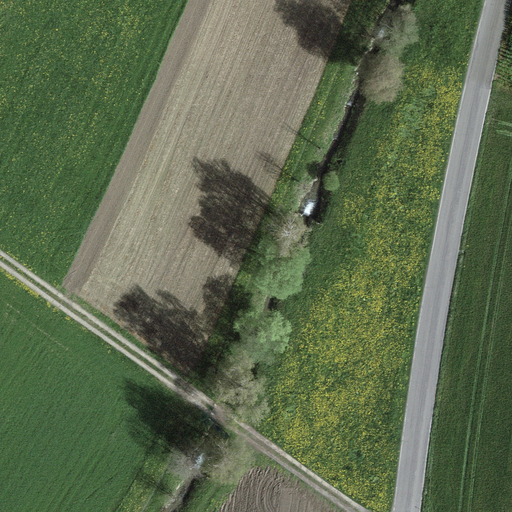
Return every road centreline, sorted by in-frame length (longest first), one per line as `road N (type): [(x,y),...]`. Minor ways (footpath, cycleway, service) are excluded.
road 1 (unclassified): [(407,511),(444,267),(502,0)]
road 2 (track): [(0,255),(354,511)]
